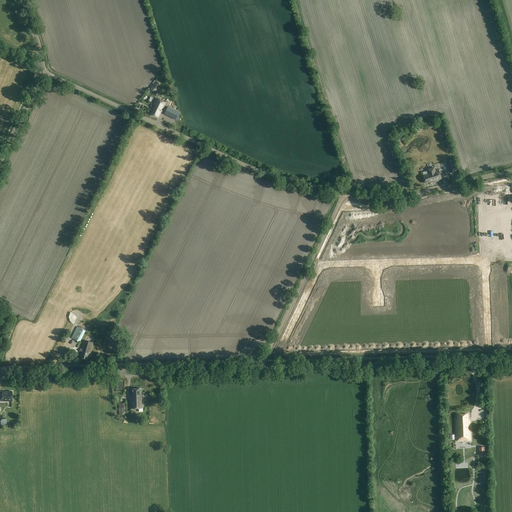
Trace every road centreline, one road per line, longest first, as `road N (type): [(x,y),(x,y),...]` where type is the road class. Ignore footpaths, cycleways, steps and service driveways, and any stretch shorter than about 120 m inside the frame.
road 1 (unclassified): [(344,193),(261,172),(43,72)]
road 2 (tertiary): [(0,376),(261,369)]
road 3 (tertiary): [(261,369),(511,361)]
road 4 (unclassified): [(261,369),(344,193)]
road 5 (unclassified): [(511,171),(395,198),(344,193)]
